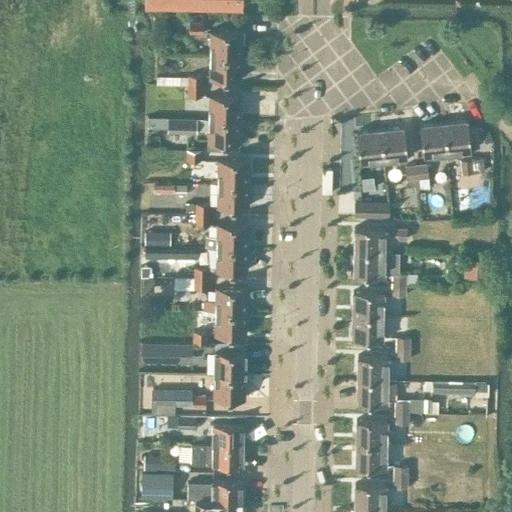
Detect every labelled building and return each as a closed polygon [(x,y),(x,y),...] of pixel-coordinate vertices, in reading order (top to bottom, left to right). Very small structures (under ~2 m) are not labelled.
[(203,21),(190,20),(189,31),(203,31),(203,21)] [(211,29),(210,53),(240,54),(241,30),(211,29)] [(210,53),(210,77),(240,77),(240,54),(210,53)] [(155,76),(155,84),(157,84),(187,84),(201,84),(202,74),(187,74),(187,76),(156,76),(155,76)] [(187,84),(187,96),(201,96),(201,85),(201,84),(187,84)] [(210,93),(209,116),(239,117),(240,94),(210,93)] [(167,116),(167,130),(197,130),(197,127),(197,116),(167,116)] [(197,116),(197,127),(209,127),(209,141),(239,142),(239,117),(209,116),(197,116)] [(467,119),(444,121),(447,151),(470,149),(467,119)] [(423,154),(447,151),(444,121),(420,124),(423,154)] [(404,126),(380,128),(384,159),(407,156),(404,126)] [(380,128),(356,131),(359,161),(373,160),(374,169),(385,167),(384,159),(380,128)] [(187,159),(187,160),(200,160),(200,150),(187,150),(187,159)] [(218,157),(217,181),(248,182),(248,158),(218,157)] [(473,171),(472,157),(460,159),(461,173),(473,171)] [(427,162),(416,163),(418,177),(428,176),(427,162)] [(416,163),(404,165),(406,179),(417,177),(418,177),(416,163)] [(217,181),(217,205),(248,206),(248,182),(217,181)] [(149,191),(174,191),(174,189),(174,183),(174,182),(156,182),(149,182),(149,191)] [(186,183),(174,183),(174,191),(174,192),(186,192),(186,183)] [(388,201),(355,200),(354,215),(388,215),(388,201)] [(185,201),(185,211),(194,211),(194,202),(185,201)] [(195,202),(194,213),(209,213),(209,203),(195,202)] [(194,213),(194,224),(209,224),(209,213),(194,213)] [(207,245),(217,245),(247,246),(247,222),(217,221),(217,234),(207,234),(207,245)] [(354,226),(353,250),(384,251),(384,238),(384,226),(354,226)] [(392,226),(392,239),(406,239),(407,226),(392,226)] [(145,230),(144,243),(170,243),(170,231),(145,230)] [(183,254),(183,245),(144,245),(144,255),(183,254)] [(246,270),(247,246),(217,245),(216,269),(246,270)] [(353,250),(353,274),(383,274),(383,270),(397,271),(397,251),(384,251),(353,250)] [(490,257),(464,257),(464,274),(490,275),(490,257)] [(194,266),(194,277),(207,277),(208,266),(194,266)] [(392,272),(391,283),(405,283),(406,273),(392,272)] [(142,282),(142,287),(152,288),(153,276),(142,276),(142,282)] [(207,277),(194,277),(194,288),(207,288),(207,277)] [(391,283),(391,294),(405,294),(405,283),(391,283)] [(216,310),(246,310),(246,286),(216,285),(216,299),(203,298),(203,309),(216,310)] [(353,290),(352,314),(382,314),(383,290),(353,290)] [(151,329),(151,340),(191,341),(192,330),(183,330),(170,329),(170,320),(170,310),(152,309),(151,329)] [(245,334),(246,310),(216,310),(215,333),(245,334)] [(352,314),(351,338),(382,338),(382,314),(352,314)] [(193,330),(193,341),(207,342),(207,330),(193,330)] [(396,336),(395,347),(410,347),(410,336),(396,336)] [(142,342),(142,359),(178,360),(178,351),(190,351),(190,342),(163,342),(150,342),(142,342)] [(395,347),(395,358),(409,358),(410,347),(395,347)] [(214,372),(244,373),(245,349),(215,349),(214,372)] [(475,350),(475,356),(482,363),(489,363),(489,350),(475,350)] [(357,354),(357,378),(387,379),(387,355),(357,354)] [(244,397),(244,373),(214,372),(214,397),(244,397)] [(357,378),(356,402),(386,402),(387,379),(357,378)] [(474,383),(432,382),(432,390),(474,391),(474,383)] [(191,389),(152,388),(152,403),(191,404),(205,404),(205,395),(191,394),(191,389)] [(394,400),(394,411),(408,411),(437,412),(437,401),(429,401),(429,400),(409,399),(409,400),(394,400)] [(394,411),(394,422),(416,422),(416,412),(408,412),(408,411),(394,411)] [(179,415),(168,414),(168,426),(194,426),(194,416),(179,416),(179,415)] [(356,418),(355,442),(385,443),(397,443),(398,432),(386,432),(386,419),(356,418)] [(212,423),(212,442),(243,443),(243,423),(212,423)] [(191,442),(190,462),(243,463),(243,443),(212,442),(191,442)] [(385,466),(385,443),(355,442),(355,466),(385,466)] [(174,456),(145,455),(144,468),(156,468),(156,467),(174,468),(174,456)] [(393,464),(393,474),(407,475),(407,464),(393,464)] [(142,472),(141,495),(145,495),(165,496),(170,496),(171,473),(142,472)] [(407,486),(407,475),(393,474),(393,486),(407,486)] [(187,498),(242,499),(242,479),(211,479),(211,481),(187,481),(187,498)] [(354,482),(354,506),(384,507),(385,482),(354,482)] [(188,511),(186,511),(241,511),(242,499),(187,498),(187,500),(199,500),(198,511),(188,511)]
